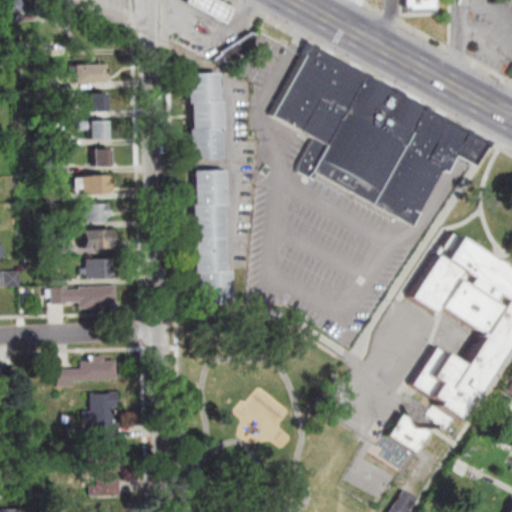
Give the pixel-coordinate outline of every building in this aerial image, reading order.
[(9,0),(28,0),(29,12),(9,13),(9,0)] [(183,1),(183,0),(215,0),(232,9),(225,23),(183,1)] [(429,0),(399,0),(400,9),(430,9),(429,0)] [(255,35),(249,32),(210,60),(231,70),(248,61),(255,35)] [(308,43),(268,116),(311,139),(294,171),(311,180),(313,176),(410,228),(441,170),(445,172),(454,156),(459,159),(469,164),(483,138),(473,132),(308,43)] [(0,50),(8,50),(9,66),(0,66),(0,50)] [(102,63),(102,82),(71,82),(71,79),(64,79),(64,66),(71,65),(71,64),(102,63)] [(54,91),(40,91),(40,89),(34,89),(33,80),(39,80),(39,78),(44,78),(44,69),(53,69),(54,91)] [(186,73),(217,72),(218,100),(220,100),(221,131),(219,131),(220,157),(189,159),(188,127),(190,127),(189,103),(187,104),(186,73)] [(105,110),(86,110),(86,103),(77,103),(76,95),(86,94),(86,92),(105,92),(105,110)] [(106,138),(87,138),(87,130),(77,130),(77,120),(106,119),(106,138)] [(55,145),(38,146),(38,124),(55,124),(55,145)] [(109,166),(91,166),(91,148),(108,148),(109,166)] [(57,173),(43,174),(43,158),(56,157),(57,173)] [(222,171),(191,172),(192,204),(190,204),(193,274),(194,273),(196,308),(230,307),(228,268),(223,268),(220,205),(224,205),(222,171)] [(106,188),(108,188),(109,192),(77,193),(77,188),(69,189),(69,177),(77,177),(77,176),(105,175),(106,188)] [(104,221),(79,222),(79,204),(107,203),(107,218),(104,218),(104,221)] [(73,228),(59,229),(58,218),(73,218),(73,228)] [(109,247),(79,248),(79,230),(109,229),(109,247)] [(511,276),(446,233),(436,248),(442,252),(438,258),(432,254),(405,296),(430,312),(434,306),(474,333),(472,336),(475,338),(457,364),(430,348),(406,385),(432,402),(424,414),(431,419),(430,421),(445,431),(511,328),(511,276)] [(58,241),(59,257),(43,257),(43,242),(58,241)] [(83,268),(83,259),(110,258),(111,278),(84,279),(84,275),(78,275),(78,268),(83,268)] [(18,286),(2,286),(2,271),(18,271),(18,286)] [(63,286),(49,286),(48,275),(63,274),(63,286)] [(77,286),(114,285),(114,307),(77,308),(77,301),(63,301),(63,289),(77,289),(77,286)] [(49,287),(62,286),(63,289),(63,301),(63,303),(49,303),(49,287)] [(115,381),(109,381),(109,379),(71,380),(71,368),(79,368),(79,360),(90,360),(90,355),(103,355),(103,360),(115,360),(115,381)] [(16,381),(1,381),(0,365),(15,365),(16,381)] [(71,386),(56,386),(55,369),(71,368),(71,380),(71,386)] [(511,411),(496,403),(503,391),(511,395),(511,411)] [(116,393),(116,406),(112,406),(113,423),(90,423),(81,423),(81,411),(89,410),(89,393),(116,393)] [(383,435),(397,413),(426,432),(412,454),(383,435)] [(116,439),(90,440),(90,423),(113,423),(116,423),(116,439)] [(13,444),(0,444),(0,428),(13,428),(13,444)] [(116,471),(116,478),(118,478),(118,496),(88,496),(88,485),(95,485),(95,470),(87,470),(87,452),(118,451),(119,470),(116,471)] [(461,459),(472,465),(467,475),(455,469),(461,459)] [(14,499),(0,499),(0,484),(14,484),(14,499)] [(384,511),(399,490),(414,500),(406,511),(384,511)] [(511,511),(511,495),(503,511),(511,511)]
